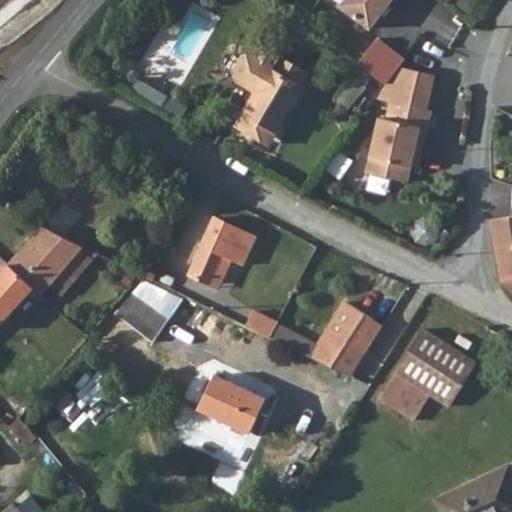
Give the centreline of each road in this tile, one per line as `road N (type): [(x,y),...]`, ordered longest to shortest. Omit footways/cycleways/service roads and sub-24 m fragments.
road 1 (residential): [(32,62),(316,220),(483,300)]
road 2 (residential): [(483,300),(471,126),(511,0)]
road 3 (unknown): [(363,388),(420,270)]
